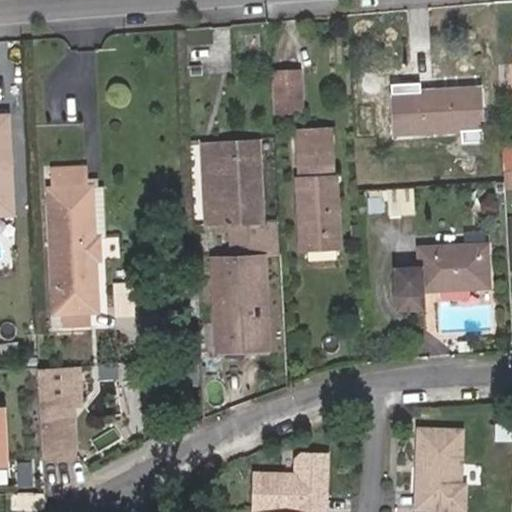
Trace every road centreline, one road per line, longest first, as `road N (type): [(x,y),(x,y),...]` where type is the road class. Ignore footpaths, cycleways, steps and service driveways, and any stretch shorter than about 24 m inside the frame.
road 1 (residential): [(511,375),(407,384),(335,404),(74,511)]
road 2 (residential): [(0,14),(196,0)]
